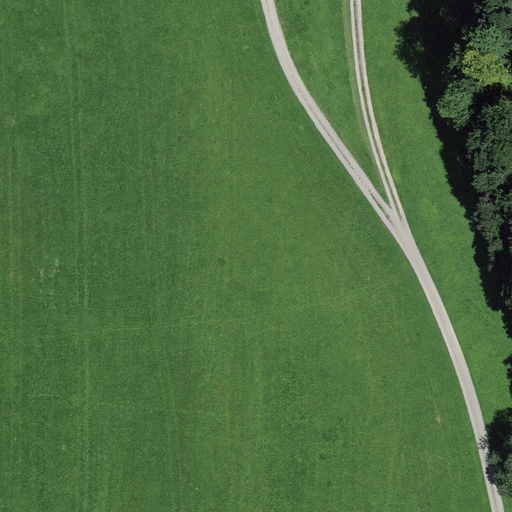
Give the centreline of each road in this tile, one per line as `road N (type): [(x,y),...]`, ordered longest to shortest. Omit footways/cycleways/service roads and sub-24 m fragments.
road 1 (track): [(496,511),(462,363),(410,245),(393,183),(357,0)]
road 2 (track): [(268,0),(290,70),(410,245)]
